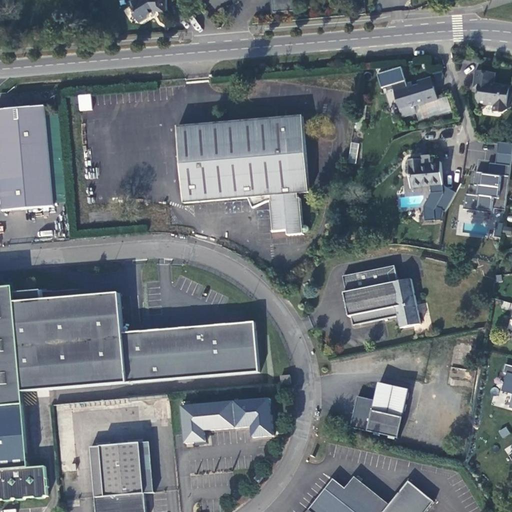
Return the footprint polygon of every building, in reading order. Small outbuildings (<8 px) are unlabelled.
[(133,0),(132,1),(137,9),(136,12),(140,18),(145,19),(151,16),(151,13),(156,10),(169,9),(168,0),(133,0)] [(275,0),(277,10),(298,9),(297,0),(275,0)] [(425,105),(438,101),(431,78),(418,82),(419,86),(408,89),(406,82),(402,68),(378,75),(382,89),(393,85),(403,118),(416,114),(414,107),(425,103),(425,105)] [(496,74),(476,72),(474,89),(481,90),(480,95),(478,95),(477,100),(479,105),(494,107),(494,113),(503,114),(507,111),(509,100),(511,100),(511,87),(494,85),(496,74)] [(79,110),(92,110),(91,94),(78,94),(79,110)] [(0,173),(0,176),(0,175),(0,191),(1,191),(3,212),(54,208),(46,107),(0,111),(0,173)] [(304,117),(178,128),(184,204),(272,196),(272,200),(271,200),(274,232),(272,232),(272,239),(302,237),(302,235),(304,235),(304,234),(303,226),(301,199),(297,199),(297,194),(310,193),(310,185),(306,138),(304,117)] [(412,189),(443,186),(441,163),(423,164),(422,160),(410,161),(412,189)] [(471,222),(465,222),(465,229),(485,231),(487,212),(472,211),(471,222)] [(502,225),(495,224),(493,235),(500,236),(502,225)] [(510,236),(511,230),(511,227),(504,225),(502,233),(510,236)] [(400,329),(421,325),(412,280),(399,283),(395,267),(344,278),(347,294),(345,294),(350,318),(352,318),(352,320),(360,325),(398,317),(400,329)] [(30,468),(24,392),(54,390),(47,301),(16,303),(15,288),(0,289),(0,500),(4,500),(6,502),(13,501),(15,499),(17,499),(19,501),(26,500),(27,498),(36,498),(38,499),(45,499),(47,497),(49,497),(49,489),(50,487),(49,480),(48,478),(47,467),(30,468)] [(120,294),(47,301),(54,390),(260,372),(256,323),(217,326),(151,332),(124,334),(120,294)] [(511,408),(511,365),(506,364),(499,392),(509,395),(506,407),(511,408)] [(283,385),(292,385),(291,376),(282,376),(283,385)] [(351,429),(384,435),(400,439),(410,390),(380,383),(376,401),(358,398),(351,429)] [(236,403),(184,407),(187,444),(208,443),(207,432),(238,429),(236,403)] [(498,431),(503,439),(510,434),(505,426),(498,431)] [(96,498),(96,511),(146,511),(146,495),(141,443),(91,448),(92,454),(102,453),(106,497),(96,498)] [(151,443),(141,443),(146,495),(155,494),(151,443)] [(92,454),(96,498),(106,497),(102,453),(92,454)] [(351,477),(342,489),(330,480),(306,511),(421,511),(431,500),(405,480),(387,504),(351,477)]
